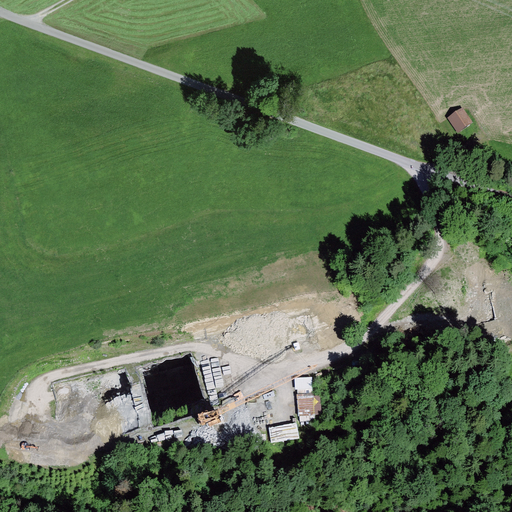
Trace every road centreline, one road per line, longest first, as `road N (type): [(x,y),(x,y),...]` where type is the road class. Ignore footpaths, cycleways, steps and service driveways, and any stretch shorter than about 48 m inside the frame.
road 1 (track): [(446,174),(421,217),(406,276),(320,341),(295,382),(251,392),(204,364),(140,354),(52,370),(20,435)]
road 2 (residential): [(0,16),(511,201)]
road 3 (trunk): [(511,71),(276,128),(0,177)]
road 4 (track): [(147,447),(115,506),(0,499)]
